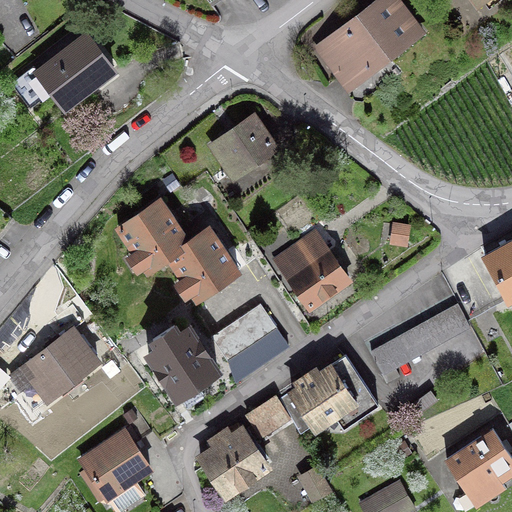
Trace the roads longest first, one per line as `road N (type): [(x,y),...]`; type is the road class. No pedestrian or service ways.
road 1 (residential): [(203,511),(185,464),(194,433),(487,215)]
road 2 (residential): [(0,292),(147,133),(241,59)]
road 3 (residential): [(487,215),(407,179),(241,59)]
road 4 (residential): [(241,59),(136,0)]
